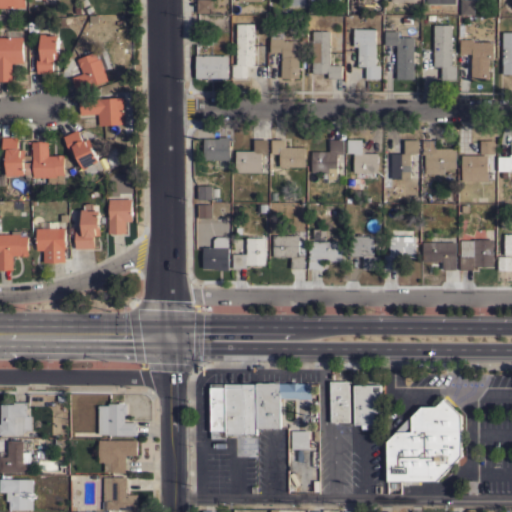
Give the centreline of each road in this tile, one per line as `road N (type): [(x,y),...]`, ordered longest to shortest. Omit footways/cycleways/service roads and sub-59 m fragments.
road 1 (residential): [(164,103),(511,106)]
road 2 (primary): [(511,328),(197,327),(169,339)]
road 3 (primary): [(169,339),(197,347),(511,349)]
road 4 (residential): [(511,292),(168,292)]
road 5 (tertiary): [(169,339),(163,0)]
road 6 (residential): [(167,226),(100,273),(0,291)]
road 7 (tertiary): [(173,511),(169,339)]
road 8 (residential): [(171,376),(0,376)]
road 9 (primary): [(169,339),(0,337)]
